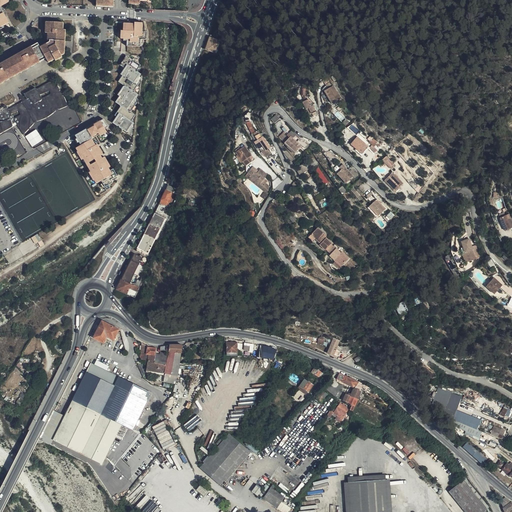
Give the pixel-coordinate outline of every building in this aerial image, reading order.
[(92,1),(92,8),(108,8),(109,5),(108,0),(91,0),(92,1)] [(43,60),(45,64),(51,61),(52,63),(59,59),(58,57),(60,56),(61,32),(59,31),(59,24),(42,23),(41,34),(37,34),(31,37),(34,44),(0,63),(0,84),(5,82),(43,60)] [(136,41),(139,41),(140,34),(137,34),(137,25),(130,25),(130,27),(119,26),(119,33),(117,33),(117,41),(122,41),(122,48),(136,49),(136,41)] [(0,97),(9,92),(48,69),(45,64),(43,60),(5,82),(0,84),(0,63),(34,44),(31,37),(23,41),(21,37),(14,41),(1,48),(0,48),(0,97)] [(211,52),(215,41),(208,38),(204,49),(211,52)] [(131,70),(133,66),(122,58),(116,67),(120,70),(131,70)] [(112,103),(114,105),(115,104),(123,87),(129,74),(131,70),(120,70),(116,76),(119,77),(115,83),(120,87),(114,96),(116,97),(112,103)] [(117,107),(115,110),(129,111),(131,108),(131,104),(130,103),(132,101),(132,96),(130,94),(133,89),(134,84),(133,83),(134,82),(135,76),(132,74),(135,70),(131,70),(129,74),(123,87),(115,104),(114,105),(117,107)] [(0,134),(6,131),(8,130),(9,129),(10,128),(10,127),(9,123),(12,122),(22,136),(33,126),(32,123),(34,122),(35,123),(45,118),(52,113),(52,111),(54,109),(56,110),(65,107),(60,96),(59,96),(57,92),(58,91),(51,81),(33,91),(32,91),(21,97),(23,102),(5,112),(3,109),(3,108),(2,108),(1,108),(1,109),(0,108),(0,134)] [(342,101),(345,100),(337,86),(335,87),(331,89),(327,91),(335,105),(342,101)] [(314,105),(310,99),(305,101),(308,109),(311,108),(313,114),(318,112),(314,105)] [(125,132),(129,126),(129,124),(128,123),(130,120),(130,117),(127,114),(129,111),(115,110),(112,115),(113,117),(109,123),(123,133),(125,132)] [(249,113),(244,115),(251,133),(256,131),(249,113)] [(271,119),(275,123),(281,119),(277,114),(271,119)] [(73,148),(74,150),(79,144),(87,135),(95,128),(101,122),(100,120),(91,125),(91,127),(85,130),(84,129),(73,136),(78,145),(73,148)] [(79,144),(74,150),(79,158),(81,157),(85,163),(100,155),(94,145),(92,147),(89,140),(90,139),(96,135),(97,137),(103,133),(102,130),(104,128),(101,122),(95,128),(87,135),(79,144)] [(26,136),(32,147),(43,140),(37,129),(26,136)] [(287,144),(288,143),(292,139),(286,133),(281,138),(287,144)] [(382,142),(372,133),(369,137),(371,139),(371,140),(376,145),(378,143),(380,145),(382,142)] [(271,151),(275,148),(270,140),(267,142),(262,134),(257,137),(260,142),(257,144),(267,158),(273,153),(271,151)] [(363,152),(369,144),(357,136),(352,143),(363,152)] [(292,139),(288,143),(297,154),(303,148),(294,137),(292,139)] [(308,149),(311,145),(306,139),(302,142),(308,149)] [(245,160),(249,165),(255,161),(254,159),(252,156),(254,155),(247,145),(244,146),(238,150),(240,154),(244,161),(245,160)] [(391,157),(386,153),(381,157),(386,162),(391,157)] [(239,164),(244,161),(240,154),(235,157),(239,164)] [(391,157),(386,162),(390,166),(395,161),(391,157)] [(87,166),(89,170),(94,165),(102,159),(101,158),(87,166)] [(320,163),(317,158),(307,166),(310,171),(320,163)] [(103,191),(107,189),(105,186),(109,184),(107,180),(114,177),(110,170),(107,171),(105,169),(107,168),(102,159),(94,165),(89,170),(90,173),(87,174),(93,184),(98,181),(99,184),(103,191)] [(258,185),(267,193),(268,192),(273,186),(268,183),(270,181),(266,178),(270,174),(263,168),(261,170),(259,172),(257,170),(259,168),(255,165),(246,175),(249,178),(251,176),(259,183),(258,185)] [(337,173),(340,175),(347,168),(345,166),(337,173)] [(347,168),(340,175),(348,184),(356,177),(347,168)] [(361,174),(355,168),(351,171),(357,178),(361,174)] [(403,181),(392,171),(385,179),(396,189),(398,186),(399,187),(401,185),(400,184),(403,181)] [(249,178),(258,185),(259,183),(251,176),(249,178)] [(171,193),(165,190),(158,208),(167,209),(172,196),(170,196),(171,193)] [(378,200),(369,207),(377,217),(386,210),(378,200)] [(377,217),(369,207),(368,209),(376,219),(377,217)] [(167,209),(158,208),(136,253),(146,257),(154,240),(155,241),(170,209),(167,209)] [(176,209),(170,209),(155,241),(160,243),(176,209)] [(328,249),(330,251),(333,248),(331,246),(333,244),(326,236),(327,235),(319,227),(312,234),(316,239),(321,244),(320,245),(326,251),(328,249)] [(465,253),(469,263),(480,258),(475,246),(471,248),(468,240),(461,243),(463,249),(460,250),(462,255),(465,253)] [(336,249),(331,254),(329,256),(336,263),(337,262),(343,267),(349,260),(342,253),(341,254),(339,252),(336,249)] [(146,262),(134,257),(117,293),(133,301),(141,285),(137,282),(146,262)] [(501,283),(496,279),(489,288),(498,295),(504,288),(499,285),(501,283)] [(401,317),(409,312),(404,303),(396,308),(401,317)] [(119,330),(102,321),(100,322),(98,323),(96,324),(90,336),(104,343),(107,336),(114,340),(119,330)] [(332,342),(329,357),(334,359),(336,352),(338,344),(332,342)] [(237,345),(227,344),(227,354),(228,354),(228,355),(233,355),(233,354),(237,354),(237,345)] [(161,347),(160,350),(161,350),(172,352),(181,354),(182,345),(170,345),(161,347)] [(156,353),(157,350),(157,349),(157,348),(145,346),(143,360),(147,360),(155,362),(156,353)] [(262,358),(275,358),(276,347),(262,346),(262,358)] [(343,354),(348,355),(352,348),(347,346),(344,348),(343,354)] [(172,352),(161,350),(161,354),(156,353),(155,362),(147,360),(146,369),(164,373),(177,376),(178,374),(179,374),(179,373),(178,372),(181,354),(172,352)] [(90,363),(72,399),(79,402),(105,415),(121,423),(128,426),(134,430),(152,393),(90,363)] [(317,371),(313,369),(309,374),(314,377),(317,371)] [(164,373),(163,382),(175,385),(177,376),(164,373)] [(357,385),(359,382),(340,373),(338,377),(342,382),(344,382),(354,387),(355,384),(357,385)] [(305,379),(300,386),(308,392),(313,385),(305,379)] [(438,400),(436,402),(453,407),(453,406),(459,395),(450,390),(450,388),(444,385),(442,385),(434,388),(433,391),(438,400)] [(358,399),(361,391),(354,389),(353,391),(351,390),(350,392),(350,393),(352,393),(351,395),(358,399)] [(348,403),(351,395),(352,393),(350,393),(350,394),(346,393),(344,400),(348,403)] [(353,410),(356,402),(358,399),(351,395),(348,403),(352,404),(350,409),(353,410)] [(79,402),(72,399),(65,414),(57,430),(53,438),(102,462),(121,423),(105,415),(79,402)] [(436,402),(434,404),(437,408),(450,413),(453,407),(436,402)] [(338,408),(347,413),(348,411),(346,407),(340,403),(338,408)] [(453,407),(450,413),(474,424),(477,417),(476,417),(477,413),(453,406),(453,407)] [(343,419),(347,413),(338,408),(337,407),(333,413),(330,417),(332,418),(335,414),(338,416),(343,419)] [(57,430),(65,414),(55,409),(47,425),(57,430)] [(464,430),(467,424),(445,414),(443,417),(445,418),(444,419),(448,421),(448,422),(464,430)] [(174,446),(163,423),(153,428),(163,451),(174,446)] [(463,433),(475,440),(477,436),(477,435),(479,430),(467,424),(464,430),(463,433)] [(495,432),(498,437),(502,429),(491,424),(489,429),(494,430),(495,432)] [(494,434),(495,437),(497,438),(498,437),(495,432),(494,430),(489,429),(488,431),(492,433),(494,434)] [(200,467),(222,486),(252,452),(230,433),(200,467)] [(210,451),(203,445),(199,451),(205,457),(210,451)] [(481,457),(484,458),(475,450),(471,454),(481,457)] [(471,454),(482,464),(486,460),(484,458),(481,457),(471,454)] [(511,477),(511,464),(510,463),(508,465),(507,464),(502,470),(511,477)] [(468,488),(486,509),(489,507),(475,490),(465,477),(461,481),(462,482),(464,480),(469,487),(468,488)] [(345,484),(347,511),(391,511),(389,480),(345,484)] [(463,511),(483,511),(486,509),(468,488),(469,487),(464,480),(462,482),(461,481),(453,488),(450,486),(445,490),(463,511)] [(252,491),(258,495),(263,488),(257,484),(252,491)] [(199,487),(198,487),(195,491),(202,497),(206,492),(199,487)] [(262,498),(276,507),(283,497),(269,487),(262,498)] [(503,508),(511,503),(505,498),(500,501),(503,508)] [(502,508),(503,511),(505,511),(511,508),(511,504),(511,503),(503,508),(502,508)]
